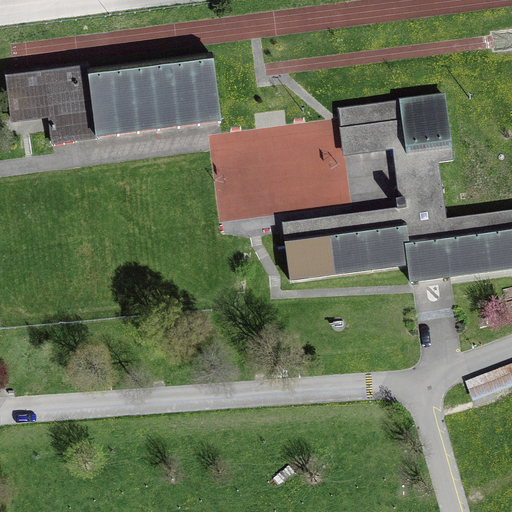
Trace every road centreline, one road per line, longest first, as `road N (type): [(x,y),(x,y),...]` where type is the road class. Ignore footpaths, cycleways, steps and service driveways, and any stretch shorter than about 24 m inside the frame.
road 1 (residential): [(0,418),(423,387)]
road 2 (residential): [(423,387),(457,511)]
